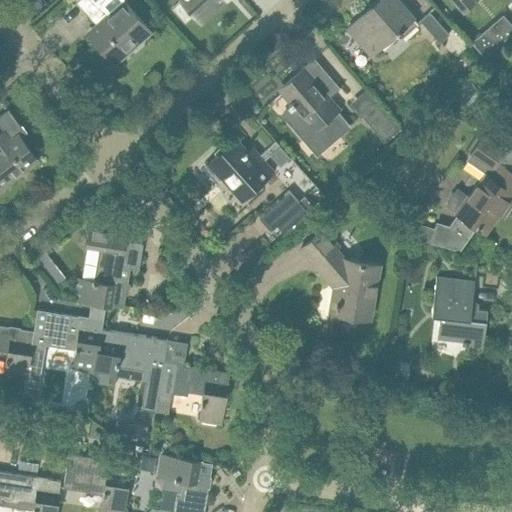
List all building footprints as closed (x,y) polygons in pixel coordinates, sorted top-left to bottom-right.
[(78,0),(77,1),(99,26),(91,33),(115,59),(116,59),(114,57),(145,30),(146,32),(147,31),(120,1),(121,0),(78,0)] [(180,0),(173,7),(186,21),(195,13),(200,20),(222,0),(180,0)] [(379,0),(348,28),(361,43),(370,53),(396,30),(402,37),(417,24),(411,17),(412,16),(397,0),(379,0)] [(451,0),(463,13),(477,1),(475,0),(451,0)] [(448,34),(429,12),(419,20),(439,42),(448,34)] [(472,41),(485,55),(511,30),(511,24),(503,13),(472,41)] [(339,88),(312,58),(302,68),(305,71),(282,92),(291,101),(288,104),(290,106),(281,113),(316,155),(350,126),(338,110),(339,109),(328,97),(339,88)] [(381,105),(365,119),(384,141),(400,127),(381,105)] [(8,107),(0,113),(0,125),(4,131),(0,134),(0,187),(37,159),(18,135),(24,130),(8,109),(9,109),(8,107)] [(503,148),(483,134),(465,159),(485,173),(470,195),(457,187),(454,191),(452,191),(447,198),(448,201),(445,205),(458,213),(450,225),(436,221),(434,227),(413,221),(409,235),(459,249),(475,226),(485,232),(508,199),(511,201),(511,150),(505,145),(503,148)] [(235,139),(209,162),(242,198),(272,171),(263,161),(270,154),(280,145),(276,140),(254,160),(235,139)] [(280,145),(270,154),(281,165),(291,157),(280,145)] [(294,207),(284,195),(259,217),(270,229),(294,207)] [(86,247),(98,249),(93,281),(76,278),(72,299),(105,304),(123,307),(130,267),(138,269),(143,243),(124,240),(127,227),(91,221),(86,247)] [(323,228),(315,235),(300,248),(315,265),(319,262),(339,285),(334,311),(369,318),(379,264),(345,258),(335,247),(337,245),(323,228)] [(464,342),(463,349),(482,351),(487,311),(471,309),(474,281),(435,275),(431,315),(438,315),(436,337),(462,340),(461,342),(464,342)] [(37,308),(34,330),(32,330),(30,341),(32,341),(76,349),(73,367),(93,371),(101,328),(102,320),(37,308)] [(25,381),(32,341),(30,341),(32,330),(0,324),(0,350),(8,352),(7,356),(6,356),(5,360),(7,361),(4,378),(25,381)] [(101,328),(93,371),(94,371),(93,379),(111,382),(115,356),(134,359),(133,363),(149,365),(142,407),(155,410),(162,371),(161,371),(163,360),(164,360),(167,339),(101,328)] [(229,372),(164,360),(163,360),(161,371),(162,371),(155,410),(167,412),(170,392),(187,395),(187,390),(204,393),(199,419),(220,422),(229,372)] [(140,424),(137,437),(144,438),(146,425),(140,424)] [(122,511),(131,463),(69,453),(63,487),(104,494),(102,511),(106,511),(122,511)] [(203,511),(212,463),(162,454),(158,476),(183,481),(180,496),(176,496),(174,511),(170,511),(203,511)] [(60,480),(0,470),(0,504),(3,505),(3,501),(20,504),(20,500),(36,503),(35,507),(34,506),(33,511),(35,511),(34,511),(55,511),(60,486),(59,486),(60,480)]
